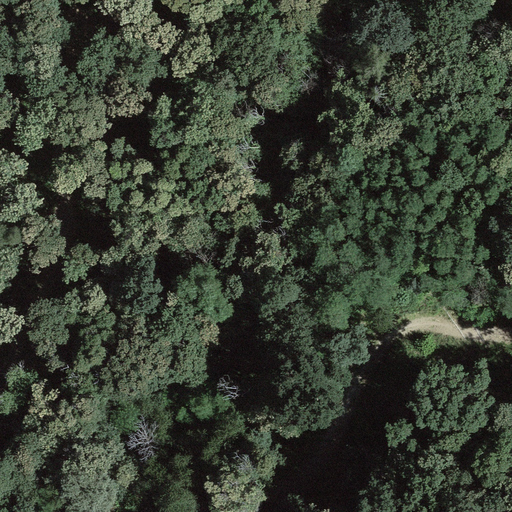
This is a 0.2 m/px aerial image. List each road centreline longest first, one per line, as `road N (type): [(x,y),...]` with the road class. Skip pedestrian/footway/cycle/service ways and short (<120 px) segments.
road 1 (track): [(123,0),(71,73),(60,129),(68,253),(0,398)]
road 2 (track): [(225,511),(285,490),(315,467),(377,346),(394,333),(433,322),(511,332)]
